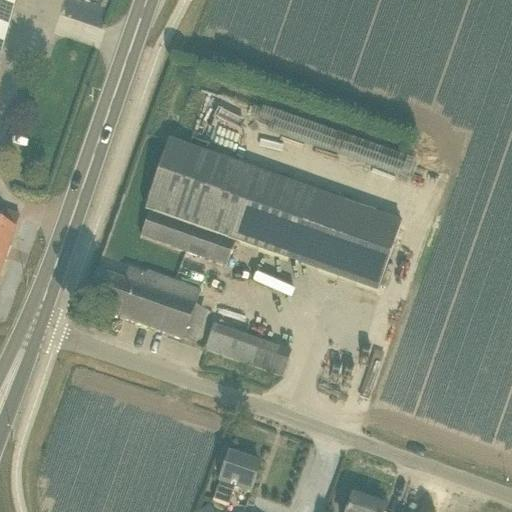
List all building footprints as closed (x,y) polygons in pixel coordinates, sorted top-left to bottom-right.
[(0,0),(0,56),(15,0),(0,0)] [(401,226),(381,219),(168,144),(145,212),(146,212),(235,244),(376,294),(401,226)] [(0,271),(19,218),(0,211),(0,271)] [(226,268),(235,244),(146,212),(137,237),(226,268)] [(178,280),(208,288),(211,276),(182,267),(178,280)] [(181,343),(199,294),(145,274),(144,278),(127,271),(122,284),(94,274),(82,308),(181,343)] [(258,278),(254,287),(292,303),(296,294),(258,278)] [(276,357),(279,347),(213,326),(204,352),(283,378),(289,361),(276,357)] [(249,495),(258,468),(227,458),(212,502),(227,508),(234,490),(249,495)] [(383,511),(351,500),(347,511),(383,511)]
